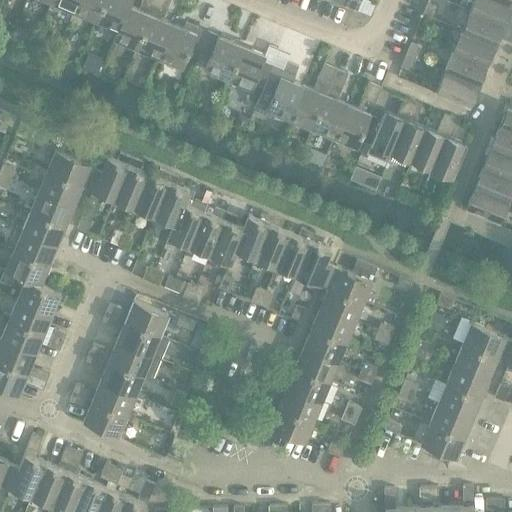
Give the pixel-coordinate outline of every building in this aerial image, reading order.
[(51,0),(50,4),(53,5),(54,2),(74,10),(77,0),(51,0)] [(77,0),(74,10),(93,18),(92,21),(95,22),(103,0),(77,0)] [(103,0),(95,22),(98,24),(99,20),(118,28),(118,29),(128,5),(129,5),(130,0),(103,0)] [(135,50),(156,0),(141,0),(138,8),(129,5),(128,5),(118,29),(118,28),(114,37),(134,46),(133,49),(135,50)] [(156,0),(135,50),(138,52),(140,48),(159,56),(173,23),(162,18),(169,0),(156,0)] [(473,0),(469,9),(503,23),(511,3),(503,0),(473,0)] [(422,13),(431,17),(436,5),(427,1),(422,13)] [(503,23),(469,9),(461,29),(494,43),(503,23)] [(431,17),(422,13),(417,25),(426,29),(431,17)] [(173,23),(159,56),(182,66),(189,49),(199,53),(209,30),(186,21),(183,27),(173,23)] [(453,49),(486,63),(494,43),(461,29),(453,49)] [(209,30),(199,53),(209,58),(205,68),(228,77),(242,44),(209,30)] [(405,53),(415,57),(420,45),(410,41),(405,53)] [(263,87),(272,64),(262,60),(265,54),(242,44),(228,77),(251,87),(253,82),(263,87)] [(445,69),(478,83),(486,63),(453,49),(445,69)] [(415,57),(405,53),(400,65),(410,69),(415,57)] [(86,57),(82,67),(99,75),(104,64),(86,57)] [(287,60),(283,69),(295,74),(299,65),(287,60)] [(303,84),(289,117),(308,125),(307,128),(310,130),(335,68),(323,63),(313,88),(303,84)] [(272,64),(263,87),(273,91),(266,107),(289,117),(303,84),(293,80),(295,74),(283,69),(272,64)] [(335,68),(310,130),(312,131),(314,127),(334,136),(347,102),(337,98),(347,72),(335,68)] [(478,83),(445,69),(436,90),(469,104),(478,83)] [(347,102),(334,136),(353,144),(351,147),(355,148),(356,145),(357,145),(381,86),(368,81),(357,106),(347,102)] [(371,142),(370,146),(367,152),(387,161),(392,151),(413,99),(404,95),(396,114),(384,109),(371,142)] [(413,99),(392,151),(409,158),(407,161),(410,163),(425,126),(414,121),(422,103),(413,99)] [(499,125),(511,130),(511,105),(508,104),(499,125)] [(2,111),(0,116),(0,120),(12,126),(16,116),(2,111)] [(431,167),(453,115),(444,112),(436,130),(425,126),(410,163),(413,164),(414,160),(431,167)] [(453,115),(431,167),(448,174),(447,178),(450,179),(452,176),(466,143),(454,138),(462,119),(453,115)] [(22,119),(18,128),(31,134),(35,124),(22,119)] [(491,145),(511,153),(511,130),(499,125),(491,145)] [(247,129),(244,136),(254,141),(257,133),(247,129)] [(483,165),(511,177),(511,153),(491,145),(483,165)] [(311,147),(306,158),(322,165),(326,153),(311,147)] [(48,169),(82,183),(91,162),(56,148),(48,169)] [(113,198),(130,156),(119,151),(116,158),(107,155),(89,195),(97,198),(99,192),(113,198)] [(130,156),(113,198),(127,203),(124,209),(130,212),(147,171),(139,168),(142,161),(130,156)] [(0,170),(0,172),(13,178),(17,170),(3,164),(0,170)] [(355,165),(350,177),(375,188),(380,175),(355,165)] [(474,185),(508,199),(511,188),(511,177),(483,165),(474,185)] [(147,171),(130,212),(137,215),(140,208),(153,214),(170,173),(159,168),(156,175),(147,171)] [(82,183),(48,169),(39,189),(74,203),(82,183)] [(13,178),(0,172),(0,182),(10,187),(13,178)] [(170,173),(153,214),(167,220),(164,226),(170,229),(173,222),(174,223),(182,201),(183,201),(189,189),(179,184),(182,177),(170,173)] [(508,199),(474,185),(466,206),(499,220),(508,199)] [(39,189),(31,209),(66,223),(74,203),(39,189)] [(173,222),(170,229),(165,242),(172,245),(175,239),(188,244),(203,210),(204,210),(207,204),(194,198),(191,205),(183,201),(182,201),(174,223),(173,222)] [(195,247),(208,252),(225,211),(214,207),(211,213),(204,210),(203,210),(188,244),(185,251),(192,254),(195,247)] [(23,229),(57,243),(66,223),(31,209),(23,229)] [(235,248),(232,254),(238,257),(241,250),(254,256),(272,214),(261,210),(258,217),(248,213),(242,226),(243,227),(234,247),(235,248)] [(225,211),(208,252),(222,258),(219,265),(227,268),(232,254),(235,248),(234,247),(243,227),(242,226),(234,223),(237,216),(225,211)] [(272,271),(289,230),(281,226),(284,219),(272,214),(254,256),(268,262),(266,268),(272,271)] [(92,218),(82,215),(77,228),(86,231),(92,218)] [(289,230),(272,271),(278,273),(281,267),(294,273),(312,231),(301,226),(298,234),(289,230)] [(115,228),(109,241),(117,244),(122,231),(115,228)] [(15,249),(31,256),(49,263),(57,243),(23,229),(15,249)] [(132,235),(122,231),(117,244),(126,248),(132,235)] [(312,231),(294,273),(308,279),(306,285),(313,288),(330,247),(321,243),(323,236),(312,231)] [(31,256),(15,249),(6,270),(19,275),(26,278),(41,284),(41,283),(49,263),(31,256)] [(336,265),(327,286),(362,300),(376,266),(356,258),(351,271),(336,265)] [(147,265),(142,278),(149,281),(154,268),(147,265)] [(164,272),(154,268),(149,281),(159,285),(164,272)] [(223,273),(218,286),(228,290),(233,277),(223,273)] [(18,298),(31,304),(52,312),(61,291),(41,283),(41,284),(26,278),(19,275),(18,279),(25,282),(18,298)] [(169,275),(164,287),(170,290),(175,278),(169,275)] [(399,276),(395,285),(409,291),(413,281),(399,276)] [(175,278),(170,290),(176,292),(181,280),(175,278)] [(188,281),(182,295),(189,298),(195,284),(188,281)] [(204,288),(195,284),(189,298),(199,302),(204,288)] [(319,306),(354,320),(362,300),(327,286),(319,306)] [(258,303),(264,290),(256,287),(251,300),(258,303)] [(264,290),(258,303),(268,306),(273,293),(264,290)] [(440,293),(436,302),(449,308),(453,298),(440,293)] [(76,309),(80,299),(66,294),(63,303),(76,309)] [(2,315),(31,327),(44,332),(52,312),(31,304),(18,298),(11,314),(4,311),(2,315)] [(133,298),(124,319),(165,336),(167,332),(160,330),(167,312),(133,298)] [(106,311),(119,317),(123,309),(109,303),(106,311)] [(296,303),(290,316),(300,320),(306,307),(296,303)] [(311,326),(346,340),(354,320),(319,306),(311,326)] [(119,317),(106,311),(102,320),(115,326),(119,317)] [(432,311),(426,326),(437,331),(443,315),(432,311)] [(1,338),(31,351),(36,352),(44,332),(31,327),(2,315),(1,319),(8,322),(1,338)] [(124,319),(116,339),(160,357),(168,337),(165,336),(124,319)] [(381,321),(377,329),(391,335),(394,327),(381,321)] [(462,342),(496,356),(505,335),(471,321),(462,342)] [(49,335),(63,340),(67,332),(53,326),(49,335)] [(303,346),(337,360),(346,340),(311,326),(303,346)] [(367,332),(375,335),(374,338),(387,344),(391,335),(377,329),(369,326),(367,332)] [(63,340),(49,335),(46,343),(60,349),(63,340)] [(0,360),(27,372),(36,352),(31,351),(1,338),(0,337),(0,360)] [(417,346),(431,352),(435,344),(421,338),(417,346)] [(116,339),(108,359),(149,376),(152,377),(160,357),(116,339)] [(454,362),(488,376),(496,356),(462,342),(454,362)] [(89,351),(102,357),(106,349),(93,343),(89,351)] [(295,365),(329,380),(337,360),(303,346),(295,365)] [(431,352),(417,346),(414,355),(428,360),(431,352)] [(102,357),(89,351),(86,360),(99,365),(102,357)] [(99,379),(134,393),(141,377),(148,380),(149,376),(108,359),(99,379)] [(27,372),(0,360),(0,385),(19,393),(27,372)] [(364,361),(361,369),(374,375),(378,367),(364,361)] [(446,381),(480,396),(488,376),(454,362),(446,381)] [(286,385),(321,400),(329,380),(295,365),(286,385)] [(33,374),(47,380),(50,372),(36,366),(33,374)] [(357,378),(371,384),(374,375),(361,369),(357,378)] [(47,380),(33,374),(29,383),(43,389),(47,380)] [(401,386),(415,392),(418,384),(404,378),(401,386)] [(91,399),(132,416),(134,412),(127,409),(134,393),(99,379),(91,399)] [(437,401),(471,416),(480,396),(446,381),(437,401)] [(494,396),(503,400),(509,386),(500,382),(494,396)] [(73,391),(86,397),(89,389),(76,383),(73,391)] [(278,405),(306,417),(313,420),(321,400),(286,385),(278,405)] [(415,392),(401,386),(397,395),(411,401),(415,392)] [(86,397),(73,391),(69,400),(82,405),(86,397)] [(132,416),(91,399),(82,420),(117,435),(124,417),(131,420),(132,416)] [(347,401),(344,409),(358,415),(361,407),(347,401)] [(429,421),(463,436),(471,416),(437,401),(429,421)] [(313,420),(306,417),(278,405),(269,426),(304,441),(313,420)] [(340,418),(354,424),(358,415),(344,409),(340,418)] [(237,416),(232,428),(242,432),(247,420),(237,416)] [(384,427),(384,428),(398,433),(402,423),(388,418),(384,427)] [(463,436),(429,421),(420,442),(454,456),(463,436)] [(27,446),(37,450),(42,436),(33,433),(27,446)] [(331,441),(327,450),(340,456),(345,446),(331,441)] [(67,462),(72,449),(65,446),(60,459),(67,462)] [(64,468),(47,509),(53,511),(69,511),(85,476),(73,471),(81,453),(72,449),(67,462),(64,468)] [(30,495),(31,493),(45,460),(24,451),(7,493),(11,495),(14,488),(30,495)] [(0,479),(8,460),(0,456),(0,479)] [(31,493),(30,495),(46,502),(44,508),(47,509),(64,468),(45,460),(31,493)] [(107,479),(113,465),(105,462),(100,476),(107,479)] [(113,465),(107,479),(116,483),(122,469),(113,465)] [(93,511),(105,484),(85,476),(69,511),(71,511),(93,511)] [(145,478),(137,498),(125,493),(116,511),(141,511),(154,481),(145,478)] [(116,511),(125,493),(105,484),(93,511),(116,511)] [(450,505),(450,511),(472,511),(472,484),(462,484),(462,505),(450,505)] [(419,500),(428,500),(428,485),(419,486),(419,500)] [(428,485),(428,500),(438,500),(437,485),(428,485)] [(384,487),(384,501),(394,501),(394,486),(384,487)] [(494,498),(494,511),(504,511),(504,497),(494,498)] [(494,511),(494,498),(485,498),(485,511),(494,511)] [(319,511),(320,503),(311,503),(311,511),(319,511)] [(320,503),(319,511),(329,511),(329,503),(320,503)]
